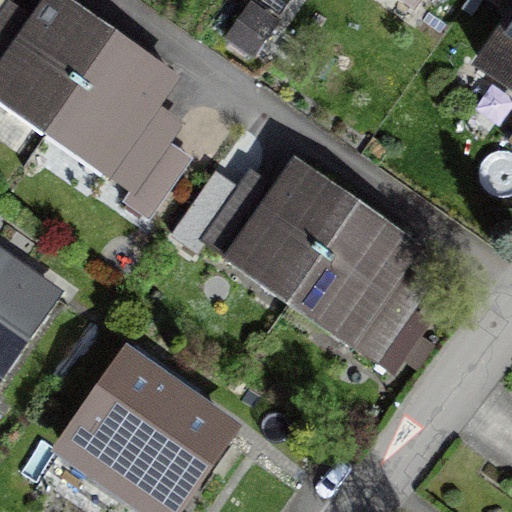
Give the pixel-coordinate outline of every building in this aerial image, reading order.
[(0,97),(44,129),(51,120),(109,163),(102,172),(126,189),(166,134),(143,117),(173,77),(143,56),(113,34),(87,15),(66,0),(44,0),(18,36),(0,22),(0,97)] [(511,20),(482,65),(511,86),(511,20)] [(207,241),(235,260),(239,255),(351,331),(347,337),(377,357),(411,307),(388,292),(417,248),(386,227),(354,205),(323,184),(291,163),(263,206),(241,191),(207,241)] [(0,371),(59,298),(0,250),(0,371)] [(124,353),(54,450),(142,511),(177,511),(235,432),(124,353)]
